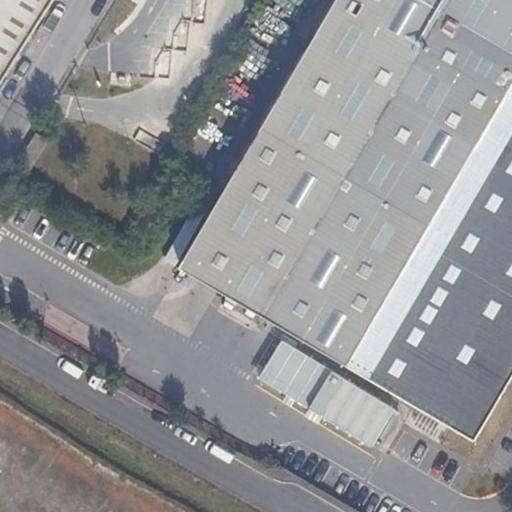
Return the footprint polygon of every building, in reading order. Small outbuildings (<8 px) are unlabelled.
[(0,0),(0,102),(61,11),(43,0),(0,0)] [(511,0),(348,0),(182,265),(472,449),(511,385),(511,0)] [(47,153),(35,145),(11,181),(24,189),(47,153)] [(21,188),(11,183),(3,195),(12,201),(21,188)] [(393,414),(282,341),(257,378),(369,451),(393,414)]
